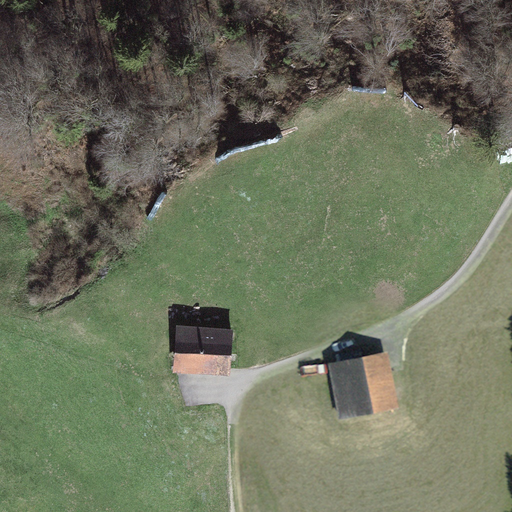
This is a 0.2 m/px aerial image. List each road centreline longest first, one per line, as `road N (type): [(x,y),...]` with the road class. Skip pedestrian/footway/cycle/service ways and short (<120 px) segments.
road 1 (unclassified): [(190,394),(234,388),(394,332),(467,271),(511,205)]
road 2 (track): [(235,511),(234,388)]
